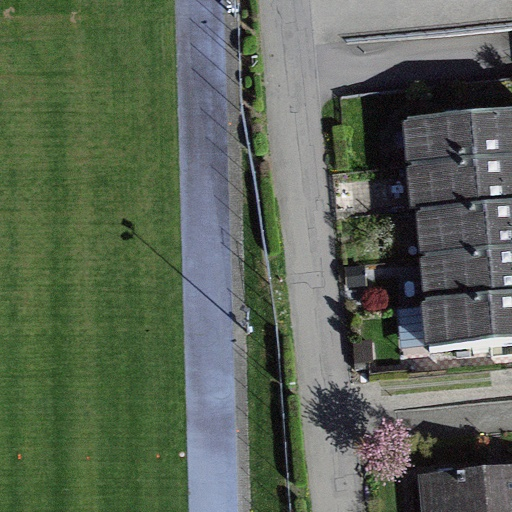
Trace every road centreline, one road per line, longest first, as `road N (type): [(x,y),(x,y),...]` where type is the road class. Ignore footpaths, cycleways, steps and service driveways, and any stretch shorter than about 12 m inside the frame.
road 1 (residential): [(284,0),(339,511)]
road 2 (unknown): [(333,444),(511,418)]
